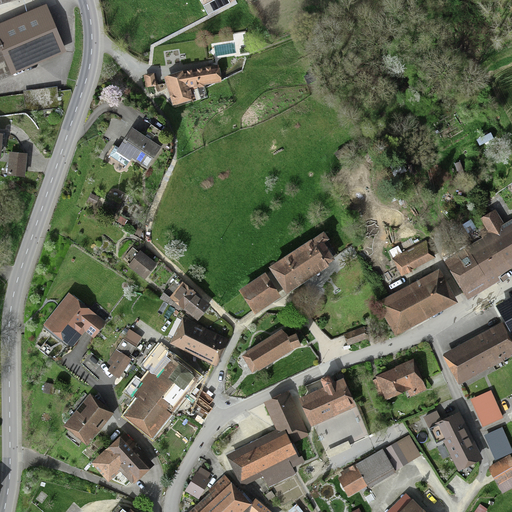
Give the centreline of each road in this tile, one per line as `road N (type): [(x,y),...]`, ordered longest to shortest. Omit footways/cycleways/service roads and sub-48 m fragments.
road 1 (tertiary): [(3,511),(13,295),(90,64),(86,0)]
road 2 (residential): [(170,511),(181,474),(221,416),(428,332)]
road 3 (residential): [(459,511),(484,459),(428,332)]
